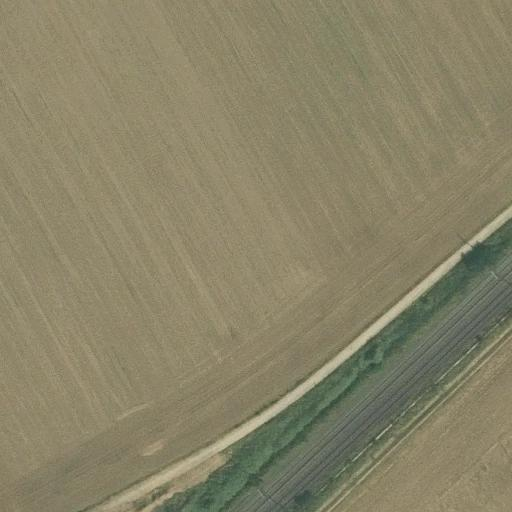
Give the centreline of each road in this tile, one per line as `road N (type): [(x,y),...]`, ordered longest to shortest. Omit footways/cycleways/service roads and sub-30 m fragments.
road 1 (track): [(92,511),(260,420),(511,210)]
road 2 (track): [(324,511),(511,332)]
